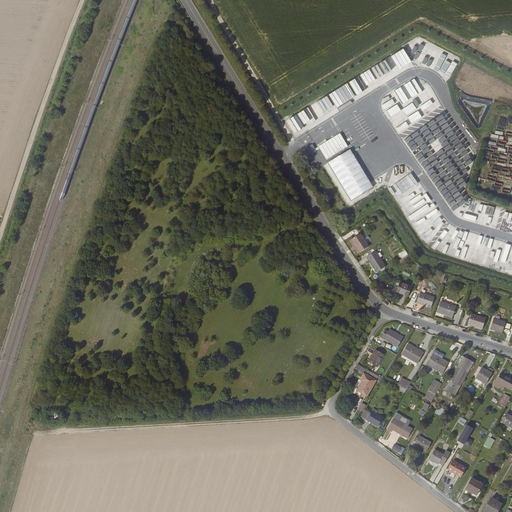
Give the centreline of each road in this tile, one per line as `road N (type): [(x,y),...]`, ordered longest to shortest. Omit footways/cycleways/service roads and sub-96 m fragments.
road 1 (secondary): [(185,0),(359,280),(386,310)]
road 2 (residential): [(460,511),(331,408),(386,310)]
road 3 (track): [(55,434),(331,408)]
road 4 (track): [(84,0),(0,246)]
road 5 (track): [(295,147),(210,0)]
road 6 (secondary): [(386,310),(511,351)]
